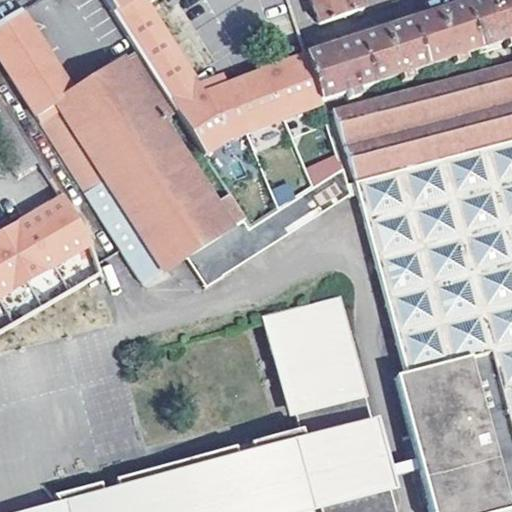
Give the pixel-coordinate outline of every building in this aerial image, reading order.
[(105,0),(138,52),(177,112),(204,155),(232,138),(321,103),(319,101),(305,56),(228,85),(204,94),(195,81),(143,0),(105,0)] [(312,0),(320,24),(363,11),(359,0),(312,0)] [(511,0),(478,0),(465,4),(480,52),(511,41),(511,0)] [(428,67),(480,52),(465,4),(412,21),(428,67)] [(73,92),(22,10),(0,23),(0,56),(122,251),(142,283),(185,256),(188,255),(245,219),(230,195),(214,205),(162,121),(177,112),(138,52),(73,92)] [(373,84),(428,67),(412,21),(359,38),(373,84)] [(319,101),(373,84),(359,38),(305,56),(319,101)] [(511,67),(324,113),(341,168),(346,183),(511,139),(511,67)] [(222,70),(195,81),(204,94),(228,85),(222,70)] [(0,145),(29,194),(51,180),(0,96),(0,145)] [(341,168),(307,190),(308,190),(322,213),(349,196),(358,193),(405,374),(396,377),(430,511),(511,511),(511,139),(346,183),(341,168)] [(322,213),(308,190),(276,209),(291,233),(322,214),(322,213)] [(0,331),(100,273),(97,264),(91,244),(62,198),(0,234),(0,331)] [(208,286),(291,233),(276,209),(250,227),(245,219),(188,255),(208,286)] [(188,255),(185,256),(205,289),(208,286),(188,255)] [(59,501),(66,511),(309,511),(306,500),(318,497),(322,511),(396,511),(342,300),(281,315),(303,407),(294,410),(300,430),(250,443),(253,456),(238,459),(235,447),(116,478),(119,491),(105,495),(101,482),(55,494),(59,501)] [(66,511),(59,501),(15,511),(66,511)]
